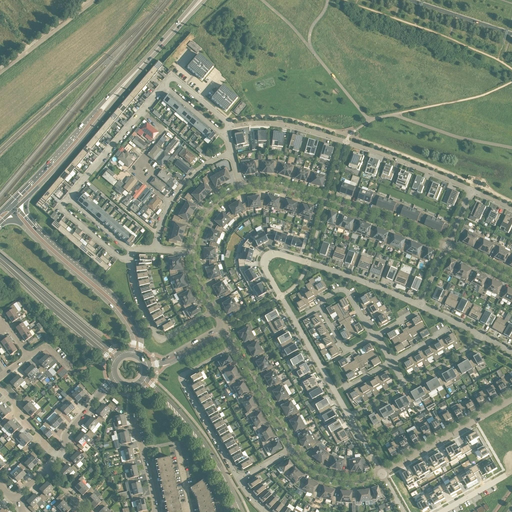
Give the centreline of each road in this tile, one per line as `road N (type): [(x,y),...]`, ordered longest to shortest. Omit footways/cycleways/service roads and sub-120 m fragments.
road 1 (residential): [(420,304),(274,253),(264,259),(349,416)]
road 2 (residential): [(229,125),(295,126),(471,190)]
road 3 (residential): [(446,246),(297,191),(241,186)]
road 4 (tertiary): [(139,357),(140,335),(123,307),(16,206)]
road 5 (tertiary): [(10,212),(116,310),(133,338),(131,354)]
road 6 (residential): [(231,346),(182,380),(239,479)]
road 7 (tertiary): [(239,511),(206,450),(142,380)]
road 8 (tertiary): [(118,359),(0,257)]
road 9 (secondary): [(116,92),(8,204)]
road 10 (secondary): [(16,206),(116,92)]
road 11 (residential): [(381,473),(511,399)]
road 12 (residential): [(130,255),(138,302),(161,339),(212,311)]
road 13 (secondary): [(200,0),(116,92)]
